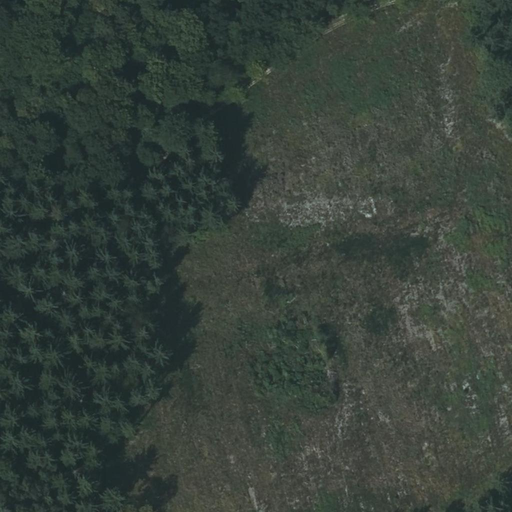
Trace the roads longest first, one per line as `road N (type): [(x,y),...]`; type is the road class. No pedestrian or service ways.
road 1 (track): [(448,0),(403,13),(277,75),(105,198),(38,192),(0,174)]
road 2 (track): [(92,0),(92,39),(50,112)]
